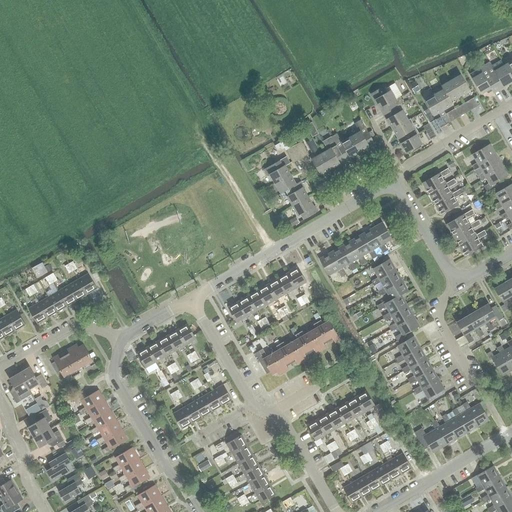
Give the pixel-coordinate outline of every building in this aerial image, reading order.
[(489,62),(484,65),(499,90),(504,87),(503,86),(511,81),(511,78),(504,65),(501,60),(492,66),(489,62)] [(499,90),(484,65),(478,68),(479,69),(470,74),(481,94),(491,88),(494,93),(499,90)] [(461,75),(451,80),(460,96),(470,90),(461,75)] [(444,90),(450,101),(460,96),(451,80),(442,86),(444,89),(444,90)] [(391,91),(387,93),(383,87),(371,94),(375,101),(376,100),(381,109),(380,110),(383,115),(397,107),(397,106),(403,102),(400,97),(396,100),(391,91)] [(450,101),(444,90),(434,95),(443,110),(452,105),(450,101)] [(443,110),(434,95),(425,101),(434,116),(439,113),(441,117),(442,117),(446,115),(443,110)] [(474,98),(470,101),(475,108),(479,106),(474,98)] [(408,120),(402,111),(405,109),(402,104),(397,107),(383,115),(386,120),(387,120),(393,129),(408,120)] [(469,112),(465,104),(461,106),(465,114),(469,112)] [(460,117),(455,109),(452,112),(456,119),(460,117)] [(451,123),(446,115),(442,117),(447,125),(451,123)] [(400,144),(401,144),(416,135),(419,133),(410,119),(408,120),(393,129),(398,138),(397,139),(400,144)] [(355,124),(359,132),(350,137),(359,152),(369,147),(370,148),(375,145),(372,139),(368,133),(361,120),(355,124)] [(437,135),(443,132),(436,120),(430,123),(437,135)] [(312,122),(305,126),(312,137),(318,134),(312,122)] [(428,124),(423,127),(431,140),(436,137),(428,124)] [(336,134),(331,137),(345,162),(350,159),(350,158),(359,152),(350,137),(341,142),(336,134)] [(401,144),(407,153),(409,152),(413,150),(422,144),(416,135),(401,144)] [(327,150),(321,154),(330,169),(340,163),(340,164),(345,162),(331,137),(322,142),(327,150)] [(312,139),(306,142),(311,151),(318,148),(312,139)] [(296,145),(303,157),(308,154),(301,142),(296,145)] [(474,169),(479,166),(478,164),(495,154),(489,143),(472,153),(477,161),(471,165),(474,169)] [(291,148),(298,160),(303,157),(296,145),(291,148)] [(293,164),(298,160),(291,148),(285,151),(293,164)] [(330,169),(321,154),(311,159),(320,174),(330,169)] [(480,180),(485,177),(484,174),(501,164),(495,154),(478,164),(479,166),(483,172),(477,175),(480,180)] [(290,175),(285,166),(290,163),(286,157),(279,161),(264,170),(267,176),(269,175),(275,184),(290,175)] [(453,160),(447,163),(450,168),(455,165),(453,160)] [(507,175),(502,166),(501,164),(484,174),(485,177),(489,182),(483,186),(486,190),(492,187),(491,185),(507,175)] [(422,183),(429,194),(446,183),(442,177),(450,172),(447,168),(422,183)] [(275,184),(281,194),(286,191),(286,190),(296,184),(290,175),(275,184)] [(429,194),(435,204),(452,194),(448,188),(456,183),(453,179),(446,183),(429,194)] [(287,197),(292,207),(308,198),(302,188),(303,187),(300,182),(296,184),(286,190),(286,191),(281,194),(284,199),(287,197)] [(497,209),(502,206),(501,203),(511,196),(511,182),(511,183),(495,193),(500,201),(494,204),(497,209)] [(452,194),(435,204),(441,214),(458,204),(454,198),(462,193),(469,189),(466,185),(459,189),(452,194)] [(503,219),(508,216),(507,214),(511,210),(511,196),(501,203),(502,206),(506,211),(500,215),(503,219)] [(308,198),(292,207),(298,216),(301,215),(304,220),(317,212),(314,207),(313,207),(308,198)] [(446,224),(453,235),(470,225),(466,218),(474,214),(471,210),(446,224)] [(453,235),(458,245),(476,234),(472,229),(480,224),(478,220),(470,225),(453,235)] [(382,222),(373,227),(371,228),(381,245),(383,243),(389,240),(393,246),(398,244),(394,237),(391,238),(382,222)] [(387,250),(383,243),(381,245),(371,228),(361,234),(371,251),(373,250),(379,246),(383,253),(387,250)] [(476,234),(458,245),(465,256),(482,246),(478,239),(486,234),(483,230),(476,234)] [(377,256),(373,250),(371,251),(361,234),(351,240),(360,257),(363,256),(368,252),(372,259),(377,256)] [(367,262),(363,256),(360,257),(351,240),(340,247),(350,263),(352,262),(358,258),(362,265),(367,262)] [(356,268),(352,262),(350,263),(340,247),(330,253),(340,269),(342,268),(348,264),(352,271),(356,268)] [(346,275),(342,268),(340,269),(330,253),(319,259),(329,276),(337,271),(341,277),(346,275)] [(374,286),(380,282),(379,280),(396,270),(389,259),(373,269),(378,277),(371,281),(374,286)] [(72,262),(68,264),(73,271),(77,269),(72,262)] [(73,271),(68,264),(64,266),(69,273),(73,271)] [(38,266),(34,268),(39,277),(43,275),(48,273),(44,265),(39,267),(38,266)] [(297,267),(287,273),(296,288),(306,282),(297,267)] [(377,291),(379,294),(380,296),(386,292),(385,290),(402,280),(396,270),(379,280),(380,282),(383,288),(377,291)] [(53,273),(49,276),(53,283),(57,280),(53,273)] [(287,273),(277,279),(286,294),(296,288),(287,273)] [(88,274),(78,280),(86,295),(97,289),(88,274)] [(53,283),(49,276),(45,278),(49,285),(53,283)] [(277,279),(267,284),(276,300),(286,294),(277,279)] [(78,280),(68,285),(76,300),(86,295),(78,280)] [(408,290),(402,280),(385,290),(386,292),(390,298),(377,306),(379,310),(386,306),(385,304),(401,295),(401,294),(408,290)] [(511,295),(511,294),(505,282),(495,288),(504,304),(507,309),(511,306),(508,302),(507,302),(505,299),(511,295)] [(267,284),(257,290),(266,305),(276,300),(267,284)] [(33,285),(29,287),(33,294),(37,292),(33,285)] [(68,285),(58,291),(67,306),(76,300),(68,285)] [(33,294),(29,287),(25,290),(29,297),(33,294)] [(48,297),(57,312),(67,306),(58,291),(56,288),(46,294),(48,297)] [(257,290),(248,296),(256,311),(266,305),(257,290)] [(304,295),(301,297),(305,304),(309,302),(304,295)] [(407,305),(401,295),(385,304),(386,306),(389,312),(382,316),(384,319),(385,321),(392,317),(390,314),(407,305)] [(248,296),(238,302),(246,317),(256,311),(248,296)] [(48,297),(38,303),(47,318),(57,312),(48,297)] [(305,304),(301,297),(297,299),(301,306),(305,304)] [(246,317),(238,302),(227,307),(236,323),(246,317)] [(47,318),(38,303),(28,309),(37,324),(47,318)] [(488,303),(477,310),(484,323),(489,331),(494,328),(491,324),(490,325),(488,321),(496,317),(488,303)] [(391,331),(398,328),(396,325),(413,315),(407,305),(390,314),(392,317),(395,323),(389,327),(391,331)] [(491,308),(498,321),(503,318),(495,305),(491,308)] [(285,306),(281,308),(285,315),(289,313),(285,306)] [(285,315),(281,308),(277,310),(281,318),(285,315)] [(16,310),(6,316),(15,331),(25,325),(16,310)] [(466,316),(474,329),(479,337),(483,334),(481,330),(480,331),(477,327),(484,323),(477,310),(466,316)] [(419,326),(413,315),(396,325),(398,328),(398,329),(401,334),(395,338),(397,342),(404,338),(402,336),(419,326)] [(6,316),(0,319),(0,328),(5,337),(15,331),(6,316)] [(474,329),(466,316),(456,322),(469,343),(473,341),(470,336),(469,337),(467,334),(474,329)] [(320,320),(317,322),(328,342),(332,339),(334,343),(339,340),(329,321),(323,324),(320,320)] [(315,328),(310,332),(321,350),(325,348),(324,345),(328,342),(317,322),(313,324),(315,328)] [(187,324),(177,330),(185,345),(196,339),(187,324)] [(247,327),(252,335),(255,332),(251,325),(247,327)] [(177,330),(167,336),(175,351),(185,345),(177,330)] [(302,331),(298,333),(309,353),(314,350),(316,353),(321,350),(310,332),(304,335),(302,331)] [(297,339),(291,343),(302,361),(307,359),(305,355),(309,353),(298,333),(294,335),(297,339)] [(167,336),(157,341),(166,356),(175,351),(167,336)] [(395,359),(397,361),(398,363),(405,360),(403,357),(420,347),(414,337),(397,347),(402,355),(395,359)] [(157,341),(147,347),(156,362),(166,356),(157,341)] [(283,342),(279,344),(291,363),(295,361),(297,364),(302,361),(291,343),(285,346),(283,342)] [(78,347),(76,344),(72,347),(83,366),(88,363),(90,367),(94,364),(83,345),(78,347)] [(278,350),(273,353),(284,372),(288,370),(286,366),(291,363),(279,344),(276,346),(278,350)] [(496,348),(500,354),(501,353),(511,370),(511,369),(511,347),(510,348),(504,351),(501,346),(496,348)] [(67,350),(68,353),(64,356),(75,375),(79,373),(77,369),(83,366),(72,347),(67,350)] [(156,362),(147,347),(137,353),(145,368),(156,362)] [(426,357),(420,347),(403,357),(405,360),(408,365),(401,369),(404,373),(410,370),(409,367),(426,357)] [(284,372),(273,353),(267,357),(262,349),(258,351),(254,354),(266,374),(270,372),(272,375),(276,372),(278,375),(284,372)] [(194,351),(190,354),(194,361),(198,359),(194,351)] [(501,376),(510,371),(511,370),(501,353),(500,354),(494,357),(491,351),(486,354),(489,359),(491,359),(501,376)] [(194,361),(190,354),(186,356),(190,363),(194,361)] [(69,374),(72,378),(75,375),(64,356),(60,358),(58,355),(54,357),(56,361),(51,364),(56,373),(60,371),(64,377),(69,374)] [(432,368),(426,357),(409,367),(410,370),(411,369),(414,375),(407,379),(410,384),(417,380),(416,378),(432,368)] [(174,363),(170,365),(175,372),(179,370),(174,363)] [(175,372),(170,365),(166,367),(171,375),(175,372)] [(29,367),(19,373),(29,390),(39,384),(41,388),(47,385),(41,374),(35,378),(29,367)] [(438,379),(432,368),(416,378),(417,380),(420,386),(414,390),(416,394),(423,390),(421,388),(438,379)] [(157,373),(161,380),(165,378),(161,371),(157,373)] [(32,394),(29,390),(19,373),(9,379),(15,389),(10,393),(16,404),(32,394)] [(444,389),(438,379),(421,388),(423,390),(426,396),(420,400),(422,405),(429,401),(428,399),(444,389)] [(190,383),(194,390),(198,388),(194,381),(190,383)] [(223,385),(212,391),(221,406),(231,400),(223,385)] [(85,407),(78,411),(81,415),(87,411),(87,410),(104,400),(98,390),(81,400),(85,407)] [(212,391),(203,396),(211,412),(221,406),(212,391)] [(366,391),(356,397),(365,412),(375,406),(366,391)] [(203,396),(193,402),(201,417),(211,412),(203,396)] [(356,397),(346,403),(355,418),(365,412),(356,397)] [(91,417),(84,421),(86,425),(93,421),(92,420),(110,410),(104,400),(87,410),(87,411),(91,417)] [(193,402),(183,408),(192,423),(201,417),(193,402)] [(466,402),(464,403),(462,405),(466,411),(468,410),(478,427),(488,420),(479,404),(470,409),(466,402)] [(346,403),(336,408),(345,423),(355,418),(346,403)] [(36,404),(31,407),(35,413),(40,410),(36,404)] [(192,423),(183,408),(173,414),(181,429),(192,423)] [(336,408),(326,414),(335,429),(345,423),(336,408)] [(467,433),(478,427),(468,410),(466,411),(460,415),(456,408),(452,411),(455,417),(457,416),(467,433)] [(27,427),(33,438),(50,428),(47,423),(51,420),(45,410),(35,416),(38,421),(27,427)] [(92,420),(93,421),(96,427),(90,431),(92,435),(99,431),(98,430),(116,420),(110,410),(92,420)] [(326,414),(316,420),(325,435),(335,429),(326,414)] [(457,439),(467,433),(457,416),(455,417),(450,421),(446,415),(441,417),(445,424),(447,422),(457,439)] [(373,418),(370,420),(374,428),(378,425),(373,418)] [(102,437),(96,441),(98,445),(105,441),(104,440),(121,430),(116,420),(98,430),(99,431),(102,437)] [(325,435),(316,420),(306,426),(315,441),(325,435)] [(446,445),(457,439),(447,422),(445,424),(439,427),(436,421),(431,423),(435,430),(437,428),(446,445)] [(378,425),(374,428),(378,434),(382,432),(378,425)] [(50,428),(33,438),(39,448),(50,442),(53,447),(63,441),(58,431),(53,433),(50,428)] [(433,453),(446,445),(437,428),(435,430),(425,435),(422,429),(415,433),(424,449),(429,446),(433,453)] [(108,446),(101,450),(104,455),(111,451),(110,450),(127,440),(121,430),(104,440),(105,441),(108,446)] [(354,430),(350,432),(354,439),(358,437),(354,430)] [(226,444),(232,454),(247,445),(241,435),(226,444)] [(74,439),(67,444),(70,449),(78,445),(74,439)] [(334,441),(330,444),(334,451),(338,448),(334,441)] [(387,441),(383,443),(387,450),(391,448),(387,441)] [(232,454),(237,464),(252,455),(247,445),(232,454)] [(325,445),(319,448),(321,453),(327,450),(325,445)] [(364,454),(368,452),(363,445),(359,448),(364,454)] [(70,451),(76,459),(84,455),(78,446),(70,451)] [(138,458),(132,448),(114,458),(118,465),(112,469),(114,473),(121,469),(120,468),(138,458)] [(367,452),(363,455),(367,462),(371,460),(367,452)] [(65,453),(48,463),(51,468),(46,471),(52,481),(68,472),(65,466),(70,462),(65,453)] [(402,453),(392,459),(401,474),(411,468),(402,453)] [(201,454),(195,458),(198,463),(204,459),(201,454)] [(214,459),(216,463),(223,459),(221,455),(214,459)] [(237,464),(243,474),(258,465),(252,455),(237,464)] [(367,462),(363,455),(359,457),(363,464),(367,462)] [(126,478),(143,468),(138,458),(120,468),(121,469),(124,475),(118,479),(120,483),(127,479),(126,478)] [(223,459),(216,463),(218,467),(225,463),(223,459)] [(392,459),(382,465),(391,480),(401,474),(392,459)] [(197,466),(201,472),(211,466),(208,460),(197,466)] [(348,464),(343,466),(348,473),(352,471),(348,464)] [(243,474),(249,483),(264,475),(258,465),(243,474)] [(382,465),(372,470),(381,485),(391,480),(382,465)] [(83,471),(88,479),(96,475),(90,466),(83,471)] [(348,473),(343,466),(340,469),(344,476),(348,473)] [(475,488),(476,490),(477,492),(484,488),(483,486),(499,477),(493,466),(476,476),(481,484),(475,488)] [(132,488),(149,478),(143,468),(126,478),(127,479),(130,484),(123,488),(126,493),(133,489),(132,488)] [(105,470),(99,473),(102,480),(108,476),(105,470)] [(372,470),(363,476),(371,491),(381,485),(372,470)] [(77,486),(82,483),(77,474),(66,480),(69,485),(58,492),(64,502),(80,492),(77,486)] [(225,479),(228,483),(235,478),(232,475),(225,479)] [(249,483),(255,493),(270,484),(264,475),(249,483)] [(363,476),(353,482),(362,497),(371,491),(363,476)] [(483,503),(490,499),(489,497),(505,487),(499,477),(483,486),(484,488),(487,494),(481,498),(483,503)] [(0,498),(1,499),(16,490),(10,480),(5,483),(2,478),(0,478),(0,498)] [(235,478),(228,483),(230,486),(237,482),(235,478)] [(362,497),(353,482),(343,488),(351,503),(362,497)] [(270,484),(255,493),(261,503),(276,495),(270,484)] [(160,495),(154,485),(137,495),(141,502),(134,506),(137,510),(144,507),(143,506),(160,495)] [(511,497),(505,487),(489,497),(490,499),(491,500),(494,505),(487,509),(488,511),(491,511),(496,509),(495,507),(511,497)] [(1,499),(4,504),(1,506),(2,507),(0,508),(2,511),(13,511),(20,508),(17,503),(22,499),(16,490),(1,499)] [(237,498),(239,503),(246,498),(244,494),(237,498)] [(89,511),(87,508),(93,504),(87,495),(77,501),(80,507),(70,511),(89,511)] [(154,511),(166,505),(160,495),(143,506),(144,507),(146,511),(154,511)] [(458,500),(462,507),(469,503),(465,497),(458,500)] [(510,511),(511,511),(511,497),(495,507),(496,509),(497,511),(510,511)] [(246,498),(239,503),(241,506),(248,502),(246,498)] [(129,500),(125,503),(130,511),(134,509),(129,500)] [(290,507),(286,500),(282,502),(286,509),(290,507)]
